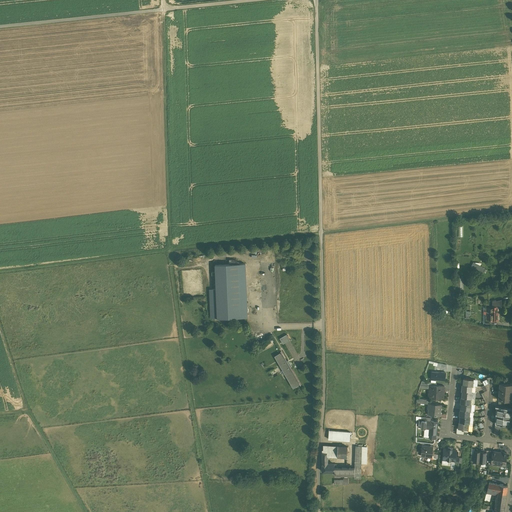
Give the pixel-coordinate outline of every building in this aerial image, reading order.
[(484,267),(473,262),(470,268),(481,273),(484,267)] [(245,263),(215,264),(215,272),(215,275),(217,319),(247,318),(246,316),(247,316),(245,263)] [(490,305),(490,307),(486,307),(487,312),(499,312),(498,305),(501,305),(501,300),(493,301),(492,305),(490,305)] [(499,312),(487,312),(486,315),(486,322),(491,322),(491,319),(498,319),(499,312)] [(286,334),(280,338),(283,344),(290,340),(286,334)] [(288,360),(287,361),(282,352),(276,356),(281,365),(287,375),(294,386),(300,383),(290,367),(292,366),(288,360)] [(446,373),(441,372),(441,373),(432,372),(431,380),(436,381),(436,380),(445,381),(446,373)] [(511,383),(506,383),(500,382),(498,399),(504,400),(511,400),(511,386),(511,383)] [(444,387),(429,386),(428,398),(443,399),(444,387)] [(441,405),(428,404),(428,410),(429,410),(428,415),(431,416),(440,417),(441,405)] [(503,408),(498,407),(496,423),(501,423),(509,424),(510,409),(503,408)] [(426,419),(422,418),(421,420),(419,420),(419,421),(418,426),(421,426),(421,429),(426,430),(426,429),(429,429),(429,434),(429,436),(430,436),(435,437),(435,436),(437,436),(437,435),(437,431),(437,426),(438,426),(438,423),(430,422),(431,419),(427,419),(426,419)] [(350,432),(329,431),(328,439),(350,440),(350,432)] [(338,446),(324,446),(324,450),(322,450),(322,456),(324,456),(324,460),(328,460),(328,456),(334,456),(337,456),(338,446)] [(347,447),(338,446),(337,456),(347,457),(347,447)] [(355,446),(355,459),(361,459),(361,463),(366,463),(367,446),(355,446)] [(433,448),(422,447),(421,456),(425,456),(425,458),(432,458),(433,448)] [(456,451),(444,450),(443,460),(455,461),(456,451)] [(506,453),(496,452),(495,458),(492,458),(491,465),(505,466),(506,453)] [(328,464),(328,460),(324,460),(322,460),(322,471),(334,471),(334,467),(334,463),(328,464)] [(354,474),(355,467),(334,467),(334,471),(334,475),(354,474)] [(489,483),(487,491),(492,492),(496,492),(498,493),(499,485),(489,483)] [(508,486),(499,485),(498,493),(497,502),(505,503),(507,488),(508,486)] [(482,509),(486,510),(492,511),(493,508),(486,507),(488,501),(485,500),(482,509)] [(503,511),(505,503),(497,502),(495,511),(500,511),(503,511)]
